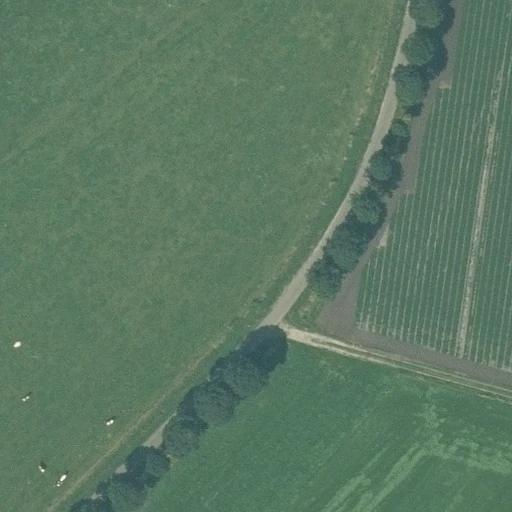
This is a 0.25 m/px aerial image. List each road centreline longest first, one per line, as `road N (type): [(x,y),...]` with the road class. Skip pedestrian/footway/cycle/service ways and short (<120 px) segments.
road 1 (unclassified): [(82,511),(290,291),(367,148),(408,0)]
road 2 (track): [(257,326),(511,397)]
